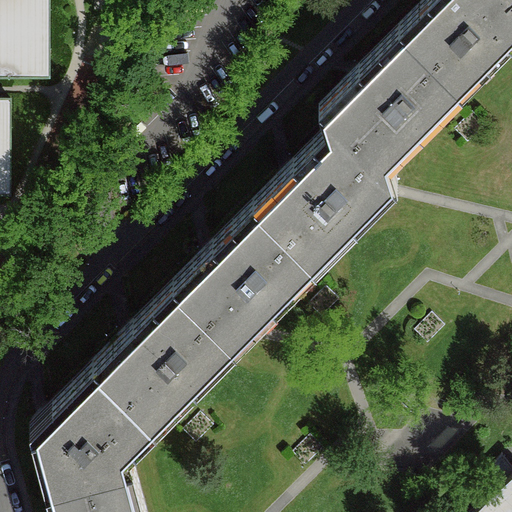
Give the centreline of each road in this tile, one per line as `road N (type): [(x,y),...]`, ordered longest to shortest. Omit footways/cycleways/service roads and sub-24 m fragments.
road 1 (residential): [(114,251),(361,0)]
road 2 (residential): [(233,0),(186,98),(99,194),(114,251)]
road 3 (residential): [(114,251),(27,335),(0,384)]
